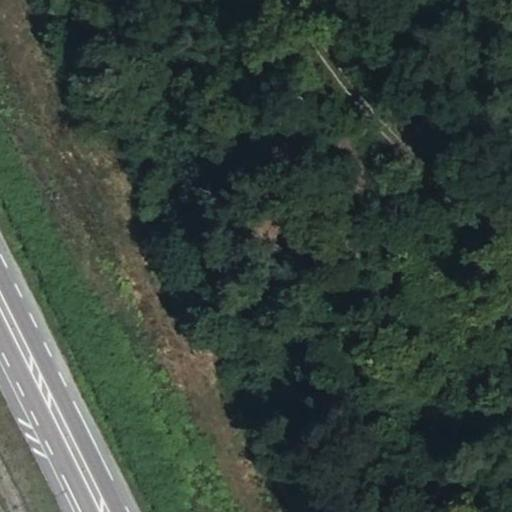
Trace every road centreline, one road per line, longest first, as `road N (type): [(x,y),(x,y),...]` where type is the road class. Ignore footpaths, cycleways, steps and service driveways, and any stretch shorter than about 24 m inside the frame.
road 1 (track): [(511,189),(364,76),(296,0)]
road 2 (primary): [(0,323),(96,511)]
